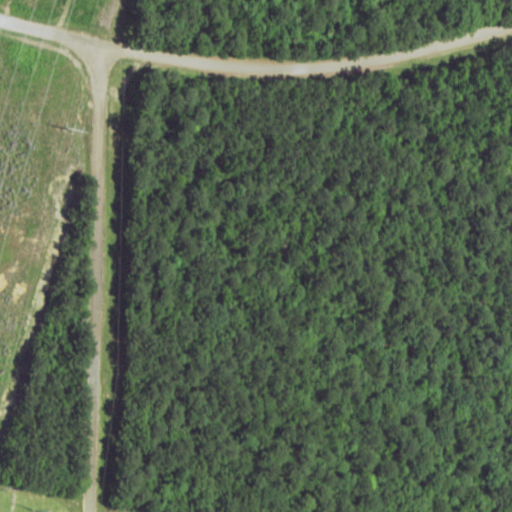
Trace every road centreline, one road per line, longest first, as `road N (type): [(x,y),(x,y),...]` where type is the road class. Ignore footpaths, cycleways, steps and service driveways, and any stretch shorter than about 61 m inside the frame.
road 1 (residential): [(0,47),(87,88),(336,88),(511,35)]
road 2 (residential): [(96,511),(87,88)]
